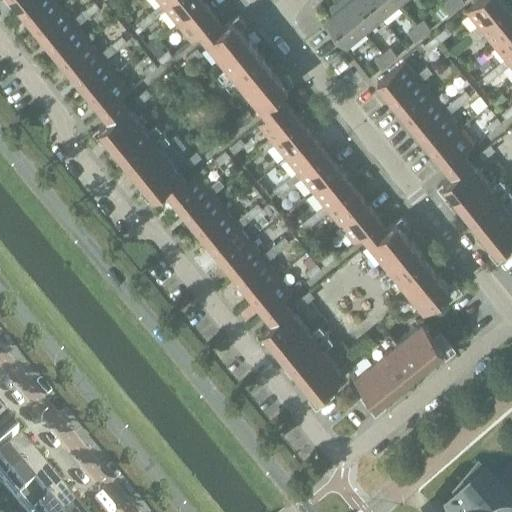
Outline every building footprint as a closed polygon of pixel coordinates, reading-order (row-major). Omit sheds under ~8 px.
[(12,0),(21,10),(33,0),(12,0)] [(33,0),(21,10),(34,27),(62,5),(57,0),(33,0)] [(170,0),(159,0),(162,2),(151,11),(155,17),(166,8),(164,5),(170,0)] [(205,0),(204,0),(170,0),(164,5),(166,8),(178,22),(205,0)] [(219,17),(205,0),(178,22),(192,39),(200,33),(219,17)] [(364,29),(340,0),(338,0),(330,7),(333,11),(325,18),(346,43),(364,29)] [(381,15),(368,0),(340,0),(364,29),(381,15)] [(368,0),(381,15),(397,2),(396,0),(368,0)] [(457,6),(452,0),(447,0),(442,4),(449,12),(457,6)] [(480,27),(508,5),(503,0),(478,0),(466,10),(478,24),(480,27)] [(95,1),(84,10),(89,16),(100,7),(95,1)] [(62,5),(34,27),(48,44),(75,22),(73,19),(62,5)] [(494,44),(511,29),(511,9),(508,5),(480,27),(478,24),(467,33),(472,39),(483,30),(494,44)] [(48,44),(61,61),(89,39),(78,25),(89,16),(84,10),(73,19),(75,22),(48,44)] [(155,17),(151,11),(139,21),(144,27),(155,17)] [(219,73),(225,81),(261,52),(241,27),(247,22),(239,13),(225,25),(219,17),(200,33),(227,66),(219,73)] [(416,25),(423,33),(431,27),(424,19),(416,25)] [(446,24),(435,33),(440,39),(451,30),(446,24)] [(423,33),(416,25),(408,31),(415,40),(423,33)] [(508,60),(511,57),(511,29),(494,44),(505,57),(494,66),(499,72),(510,63),(508,60)] [(435,33),(424,43),(429,49),(440,39),(435,33)] [(111,44),(116,50),(127,40),(123,34),(111,44)] [(100,53),(89,39),(61,61),(75,77),(102,56),(100,53)] [(111,44),(100,53),(102,56),(75,77),(88,94),(116,72),(105,58),(116,50),(111,44)] [(163,63),(174,53),(168,45),(156,54),(163,63)] [(383,52),(390,61),(397,54),(391,46),(383,52)] [(197,47),(186,56),(191,62),(202,54),(197,47)] [(267,115),(286,100),(280,93),(294,81),(287,72),(281,76),(261,52),(225,81),(231,89),(240,82),(267,115)] [(390,61),(383,52),(375,59),(382,67),(390,61)] [(378,81),(392,99),(419,77),(417,74),(405,59),(378,81)] [(159,66),(154,60),(143,69),(148,75),(159,66)] [(417,74),(419,77),(392,99),(405,116),(433,94),(421,80),(432,71),(428,65),(417,74)] [(494,66),(484,75),(483,76),(485,79),(487,82),(499,72),(494,66)] [(172,67),(161,77),(169,87),(181,77),(172,67)] [(103,112),(121,97),(130,90),(116,72),(88,94),(103,112)] [(146,88),(135,98),(140,104),(151,94),(146,88)] [(455,99),(460,104),(471,95),(466,89),(455,99)] [(446,110),(444,107),(433,94),(405,116),(419,132),(446,110)] [(108,119),(94,130),(102,140),(108,135),(127,160),(164,131),(157,123),(149,130),(142,123),(127,104),(121,97),(103,112),(108,119)] [(419,132),(432,149),(460,127),(449,113),(460,104),(455,99),(444,107),(446,110),(419,132)] [(258,122),(270,137),(272,140),(300,118),(286,100),(267,115),(258,122)] [(511,103),(501,112),(507,118),(511,113),(511,103)] [(237,118),(241,124),(253,115),(248,109),(237,118)] [(498,115),(486,124),(491,130),(503,121),(498,115)] [(286,157),(313,134),(300,118),(272,140),(270,137),(259,146),(264,152),(275,143),(286,157)] [(446,167),(465,152),(474,144),(460,127),(432,149),(446,167)] [(164,131),(127,160),(147,185),(141,189),(149,199),(163,187),(170,194),(188,179),(182,172),(162,147),(171,140),(164,132),(164,131)] [(327,151),(313,134),(286,157),(297,170),(300,173),(327,151)] [(241,136),(229,146),(234,151),(246,142),(241,136)] [(491,143),(479,152),(484,158),(496,149),(491,143)] [(226,149),(214,158),(219,164),(230,154),(226,149)] [(197,150),(185,160),(190,166),(202,156),(197,150)] [(297,170),(286,179),(291,185),(302,176),(313,190),(341,168),(327,151),(300,173),(297,170)] [(469,156),(465,152),(446,167),(450,171),(452,174),(438,186),(445,195),(451,190),(471,215),(507,186),(501,177),(492,185),(469,156)] [(327,207),(354,185),(341,168),(313,190),(324,204),(327,207)] [(170,194),(184,212),(211,190),(208,186),(197,172),(188,179),(170,194)] [(208,186),(211,190),(184,212),(197,228),(224,206),(213,192),(224,184),(219,178),(208,186)] [(291,185),(286,179),(275,189),(279,195),(291,185)] [(368,201),(354,185),(327,207),(324,204),(313,213),(318,219),(329,210),(340,223),(368,201)] [(471,215),(492,241),(495,245),(489,250),(498,260),(511,248),(511,240),(511,239),(511,238),(511,209),(505,201),(511,194),(511,191),(507,186),(471,215)] [(363,234),(382,219),(368,201),(340,223),(354,241),(363,234)] [(258,202),(247,211),(251,217),(263,208),(258,202)] [(236,220),(224,206),(197,228),(211,245),(238,223),(236,220)] [(211,245),(224,262),(252,240),(240,226),(251,217),(247,211),(236,220),(238,223),(211,245)] [(318,219),(313,213),(302,222),(307,228),(318,219)] [(382,219),(363,234),(369,241),(390,267),(382,274),(389,284),(425,255),(404,229),(410,224),(402,214),(388,226),(382,219)] [(274,245),(279,251),(290,241),(285,235),(274,245)] [(265,257),(263,254),(252,240),(224,262),(238,279),(265,257)] [(238,279),(251,296),(279,273),(268,260),(279,251),(274,245),(263,254),(265,257),(238,279)] [(361,248),(349,257),(353,262),(364,253),(361,248)] [(332,249),(321,258),(326,264),(337,255),(332,249)] [(425,255),(389,284),(394,290),(403,283),(424,310),(435,301),(440,307),(462,289),(454,279),(448,283),(425,255)] [(309,268),(305,271),(310,277),(322,267),(317,261),(309,268)] [(284,298),(293,291),(279,273),(251,296),(266,313),(284,298)] [(310,289),(298,298),(303,303),(314,294),(310,289)] [(271,320),(257,332),(264,342),(270,337),(291,363),(318,340),(327,333),(326,332),(320,324),(311,331),(290,305),(284,298),(266,313),(271,320)] [(383,337),(412,373),(441,350),(446,356),(456,348),(441,330),(435,335),(423,319),(397,340),(390,332),(383,337)] [(318,340),(291,363),(315,391),(309,396),(317,406),(335,392),(330,386),(345,373),(330,355),(324,348),(333,340),(327,333),(318,340)] [(381,353),(355,375),(367,390),(361,395),(376,413),(386,404),(381,399),(412,373),(383,337),(374,345),(381,353)] [(6,417),(0,421),(0,450),(16,437),(9,428),(12,425),(6,417)] [(19,444),(0,459),(0,483),(2,486),(37,458),(30,450),(27,453),(19,444)] [(37,458),(2,486),(16,503),(47,477),(39,469),(43,466),(37,458)] [(511,511),(511,504),(479,466),(452,497),(456,502),(445,511),(443,511),(511,511)] [(47,477),(16,503),(23,511),(38,511),(64,491),(57,483),(54,486),(47,477)] [(64,491),(38,511),(72,511),(78,508),(77,507),(74,510),(67,502),(70,499),(64,491)]
